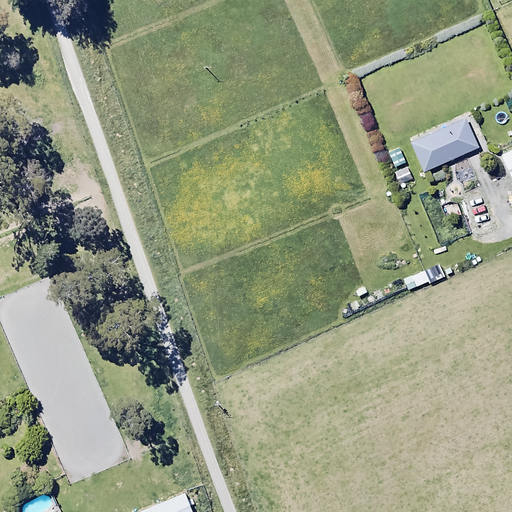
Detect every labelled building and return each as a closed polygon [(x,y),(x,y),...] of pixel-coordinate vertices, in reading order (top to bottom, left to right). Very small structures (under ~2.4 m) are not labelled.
[(477,146),(464,116),(409,141),(422,171),(477,146)] [(511,148),(499,154),(511,182),(511,148)] [(436,199),(432,190),(418,195),(422,205),(436,199)] [(454,203),(441,206),(445,219),(457,215),(454,203)] [(442,276),(437,264),(423,269),(428,282),(442,276)] [(409,274),(400,277),(405,290),(414,287),(409,274)] [(190,511),(184,496),(143,511),(190,511)]
